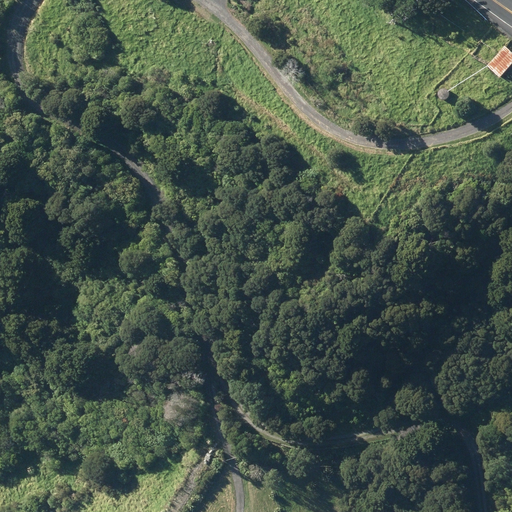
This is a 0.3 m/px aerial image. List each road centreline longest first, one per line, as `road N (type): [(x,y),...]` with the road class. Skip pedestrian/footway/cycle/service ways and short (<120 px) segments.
road 1 (track): [(19,0),(6,38),(27,93),(74,140),(126,169),(167,232),(240,511)]
road 2 (track): [(193,324),(236,408),(284,438),(462,415),(477,440),(477,511)]
road 3 (track): [(511,99),(467,130),(414,145),(345,139),(291,100),(206,0)]
